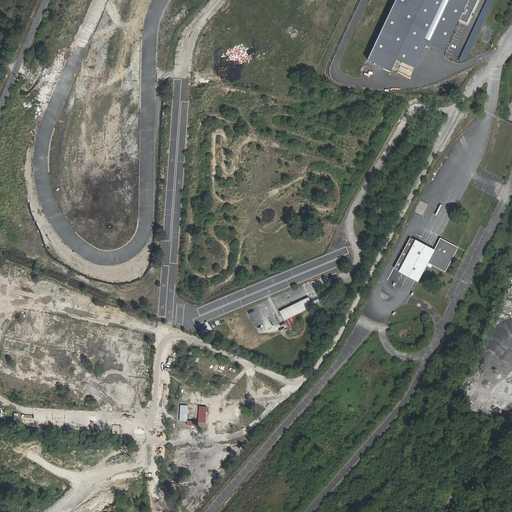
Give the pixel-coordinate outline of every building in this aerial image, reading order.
[(471,0),(397,0),(371,59),(392,69),(397,59),(416,67),(426,46),(447,55),(471,0)] [(466,63),(493,0),(485,0),(459,60),(466,63)] [(392,70),(410,78),(414,69),(396,61),(392,70)] [(458,247),(441,238),(435,249),(416,240),(414,240),(411,238),(395,267),(400,271),(399,273),(410,279),(417,283),(429,263),(446,272),(458,247)] [(297,324),(294,315),(312,308),(308,298),(279,310),(283,321),(287,319),(290,327),(297,324)] [(206,321),(197,327),(202,335),(212,329),(206,321)]
